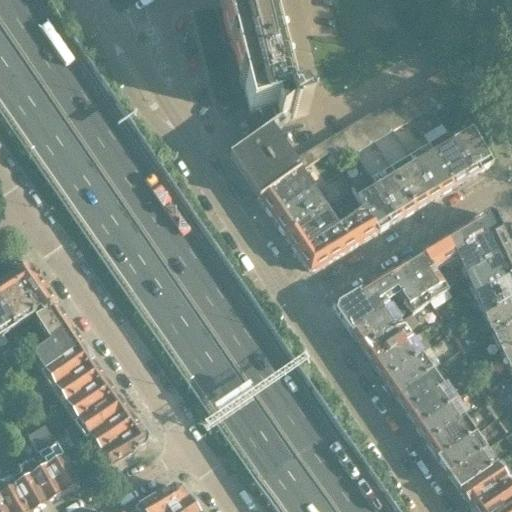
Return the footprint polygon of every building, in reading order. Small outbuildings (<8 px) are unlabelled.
[(220,0),(220,1),(221,4),(222,6),(250,118),(253,117),(254,120),(245,123),(248,135),(258,133),(259,137),(259,138),(228,159),(257,202),(259,201),(299,174),(292,162),(274,134),(282,128),(279,123),(290,116),(292,120),(309,115),(308,112),(301,103),(293,105),(290,94),(287,81),(283,68),(280,55),(277,43),(273,29),(269,16),(266,4),(265,0),(220,0)] [(441,73),(430,80),(444,104),(449,101),(451,89),(441,73)] [(430,80),(419,86),(433,110),(444,104),(430,80)] [(419,86),(408,93),(422,116),(433,110),(419,86)] [(408,93),(398,99),(412,123),(422,116),(408,93)] [(398,99),(387,105),(401,129),(412,123),(398,99)] [(387,105),(376,112),(390,135),(401,129),(387,105)] [(376,112),(366,118),(380,141),(390,135),(376,112)] [(366,118),(356,124),(370,147),(380,141),(366,118)] [(356,124),(345,130),(359,154),(370,147),(356,124)] [(491,168),(465,125),(445,136),(472,180),(491,168)] [(345,130),(335,136),(349,159),(359,154),(345,130)] [(323,143),(329,154),(336,167),(349,159),(335,136),(323,143)] [(472,180),(445,136),(427,148),(453,191),(472,180)] [(323,143),(292,162),(299,174),(329,154),(323,143)] [(453,191),(427,148),(408,159),(434,202),(453,191)] [(434,202),(408,159),(388,171),(415,214),(434,202)] [(415,214),(388,171),(370,182),(397,225),(415,214)] [(299,174),(259,201),(264,208),(263,211),(268,218),(271,219),(272,220),(312,192),(299,174)] [(397,225),(370,182),(350,194),(356,205),(361,212),(376,237),(397,225)] [(312,192),(272,220),(277,227),(276,230),(281,237),(284,237),(285,239),(325,212),(312,192)] [(348,210),(352,218),(361,212),(356,205),(348,210)] [(325,212),(285,239),(290,247),(289,250),(296,259),(337,229),(325,212)] [(376,237),(361,212),(352,218),(337,229),(353,251),(376,237)] [(456,260),(501,235),(494,219),(486,217),(446,241),(456,260)] [(353,251),(337,229),(296,259),(306,273),(307,276),(311,276),(353,251)] [(501,235),(456,260),(465,281),(509,254),(505,246),(505,243),(501,235)] [(456,260),(446,241),(422,256),(434,273),(456,260)] [(509,254),(465,281),(474,301),(511,279),(511,257),(510,256),(509,254)] [(422,256),(403,268),(430,307),(448,295),(434,273),(422,256)] [(430,307),(403,268),(387,278),(403,301),(413,317),(430,307)] [(55,307),(29,269),(9,282),(10,283),(9,283),(31,318),(32,317),(34,321),(55,307)] [(390,310),(384,301),(388,298),(393,308),(403,301),(387,278),(337,308),(332,311),(349,337),(390,310)] [(511,279),(474,301),(483,321),(511,304),(511,279)] [(0,311),(12,330),(31,318),(9,283),(6,282),(0,286),(0,311)] [(467,304),(457,309),(463,319),(473,314),(467,304)] [(511,304),(483,321),(491,340),(511,328),(511,304)] [(71,330),(55,307),(34,321),(45,339),(49,345),(71,330)] [(390,310),(349,337),(360,353),(400,325),(390,310)] [(0,337),(12,330),(0,311),(0,337)] [(418,328),(411,316),(403,322),(410,333),(418,328)] [(459,319),(445,328),(451,337),(452,336),(465,328),(459,319)] [(400,325),(360,353),(371,368),(411,341),(400,325)] [(477,348),(465,328),(452,336),(456,344),(464,356),(471,352),(477,348)] [(511,328),(491,340),(501,361),(511,354),(511,328)] [(43,374),(82,347),(71,330),(49,345),(45,339),(27,351),(31,357),(43,374)] [(411,341),(371,368),(382,384),(422,357),(411,341)] [(82,347),(43,374),(54,390),(94,363),(82,347)] [(8,352),(2,356),(4,360),(10,356),(8,352)] [(480,367),(471,352),(464,356),(473,372),(480,367)] [(511,354),(501,361),(510,380),(511,379),(511,354)] [(422,357),(382,384),(393,400),(432,372),(422,357)] [(476,378),(463,358),(455,364),(462,375),(459,377),(464,385),(476,378)] [(94,363),(54,390),(65,406),(105,379),(94,363)] [(432,372),(393,400),(403,415),(443,388),(432,372)] [(105,379),(65,406),(77,423),(116,396),(105,379)] [(443,388),(403,415),(414,431),(454,404),(443,388)] [(116,396),(77,423),(88,439),(127,412),(116,396)] [(503,417),(492,402),(484,408),(495,423),(503,417)] [(454,404),(414,431),(425,447),(465,420),(454,404)] [(127,412),(88,439),(100,456),(139,429),(127,412)] [(465,420),(425,447),(436,462),(476,435),(465,420)] [(82,476),(74,463),(62,443),(52,427),(45,431),(44,431),(27,441),(37,458),(62,499),(78,489),(73,482),(82,476)] [(139,429),(100,456),(110,471),(146,449),(147,442),(139,429)] [(383,511),(332,438),(330,435),(329,434),(262,480),(284,511),(383,511)] [(476,435),(436,462),(447,478),(486,451),(476,435)] [(486,451),(447,478),(457,494),(497,467),(486,451)] [(62,499),(37,458),(23,467),(48,507),(62,499)] [(40,511),(48,507),(23,467),(16,471),(19,476),(10,481),(29,511),(40,511)] [(469,510),(508,483),(497,467),(457,494),(469,510)] [(29,511),(10,481),(0,486),(0,500),(7,511),(29,511)] [(511,488),(508,483),(469,510),(470,511),(501,511),(511,505),(511,488)] [(173,488),(138,510),(139,511),(171,511),(188,500),(181,490),(173,488)] [(196,511),(188,500),(171,511),(196,511)]
